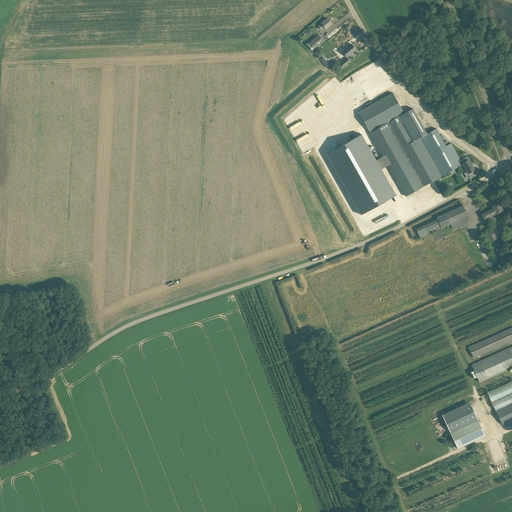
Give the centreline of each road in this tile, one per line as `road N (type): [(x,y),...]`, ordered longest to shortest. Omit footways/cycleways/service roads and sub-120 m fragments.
road 1 (unclassified): [(0,399),(147,315),(355,244),(484,180),(494,165)]
road 2 (unclassified): [(346,0),(401,83),(494,165)]
road 3 (secondary): [(509,160),(447,0)]
